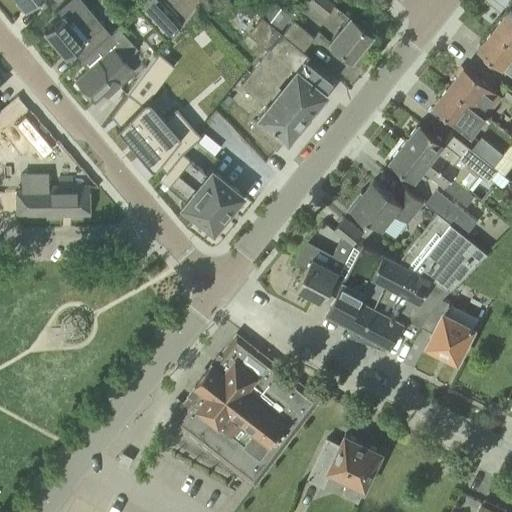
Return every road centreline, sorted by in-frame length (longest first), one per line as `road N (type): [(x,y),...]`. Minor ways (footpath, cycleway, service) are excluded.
road 1 (tertiary): [(217,287),(428,24)]
road 2 (residential): [(511,448),(217,287)]
road 3 (residential): [(39,511),(217,287)]
road 4 (tertiary): [(165,230),(0,35)]
road 5 (residential): [(0,239),(165,230)]
